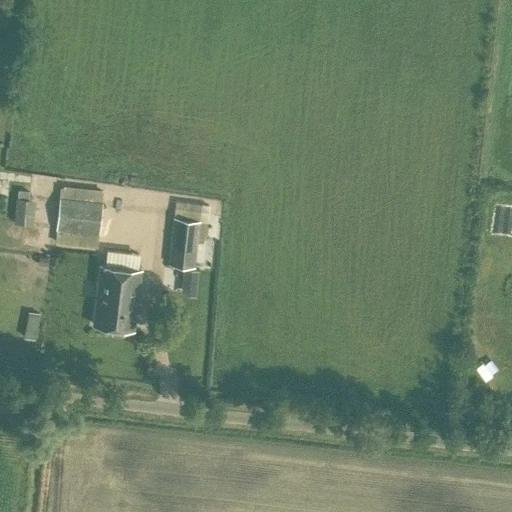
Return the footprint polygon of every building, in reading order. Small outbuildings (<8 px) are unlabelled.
[(28,199),(29,191),(17,190),(17,197),(15,197),(13,222),(32,224),(35,199),(28,199)] [(99,233),(102,202),(59,197),(56,228),(99,233)] [(193,267),(201,204),(175,200),(167,264),(193,267)] [(134,330),(140,268),(100,264),(93,325),(134,330)] [(184,268),(182,281),(196,282),(198,269),(184,268)]
